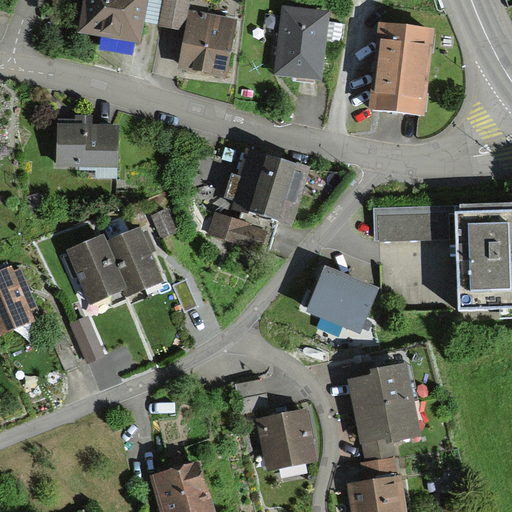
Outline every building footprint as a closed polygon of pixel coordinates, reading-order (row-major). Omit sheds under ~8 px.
[(148,0),(84,0),(78,34),(140,45),(148,0)] [(163,0),(159,26),(187,30),(190,10),(191,0),(163,0)] [(329,12),(283,7),(275,75),(321,80),(329,12)] [(237,17),(190,10),(187,30),(180,71),(226,79),(237,17)] [(372,110),(425,116),(433,28),(380,23),(372,110)] [(52,167),(110,170),(112,134),(54,131),(52,167)] [(249,216),(250,210),(292,224),(311,168),(247,147),(238,174),(233,172),(224,200),(231,202),(228,209),(249,216)] [(456,239),(458,311),(511,309),(511,201),(460,203),(460,211),(456,211),(456,239)] [(456,211),(457,204),(375,208),(374,242),(456,239),(456,211)] [(168,209),(152,216),(162,239),(178,232),(168,209)] [(269,231),(216,213),(208,235),(261,254),(269,231)] [(139,237),(111,248),(131,299),(159,288),(139,237)] [(123,292),(102,242),(68,256),(89,306),(123,292)] [(377,287),(325,267),(306,315),(358,335),(377,287)] [(6,277),(0,279),(0,337),(26,327),(6,277)] [(185,279),(174,284),(186,309),(196,304),(185,279)] [(85,317),(70,324),(88,360),(103,353),(85,317)] [(65,334),(52,339),(65,370),(78,365),(65,334)] [(409,361),(371,368),(372,374),(348,379),(360,444),(362,444),(366,461),(395,456),(392,441),(422,436),(409,361)] [(267,470),(316,460),(305,410),(256,420),(267,470)] [(362,481),(348,483),(352,511),(406,511),(401,476),(395,477),(393,459),(359,464),(362,481)] [(216,511),(201,460),(151,475),(161,511),(216,511)] [(460,511),(458,495),(442,497),(444,511),(460,511)]
